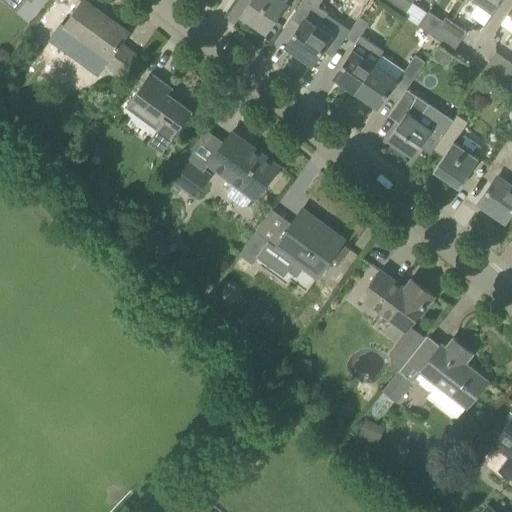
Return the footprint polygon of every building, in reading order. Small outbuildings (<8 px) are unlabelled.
[(252,0),(242,15),(267,32),(286,3),(281,0),(252,0)] [(322,0),(303,0),(291,18),(301,24),(287,45),(313,63),(332,36),(319,27),(329,13),(318,6),(322,0)] [(400,0),(384,0),(383,2),(404,17),(411,7),(400,0)] [(472,0),(493,14),(502,0),(472,0)] [(63,27),(87,45),(81,55),(102,70),(106,64),(122,76),(137,56),(122,44),(129,33),(104,15),(102,18),(81,3),(63,27)] [(360,17),(346,36),(357,43),(370,23),(360,17)] [(446,17),(439,27),(461,42),(468,32),(446,17)] [(461,42),(439,27),(433,36),(454,51),(461,42)] [(447,66),(454,55),(440,46),(432,57),(447,66)] [(0,67),(4,67),(11,59),(10,52),(4,48),(0,48),(0,67)] [(353,49),(334,77),(356,93),(376,65),(353,49)] [(511,74),(511,61),(496,51),(489,61),(511,76),(511,74)] [(401,73),(413,81),(426,62),(415,54),(404,70),(401,73)] [(376,65),(356,93),(378,108),(397,79),(401,73),(404,70),(382,55),(376,65)] [(504,86),(511,76),(489,61),(483,71),(504,86)] [(161,152),(171,139),(192,111),(161,89),(165,84),(151,73),(126,106),(158,129),(149,142),(161,152)] [(388,139),(413,156),(432,129),(419,120),(430,104),(407,88),(389,115),(400,123),(388,139)] [(14,105),(12,92),(2,93),(4,106),(14,105)] [(444,156),(434,170),(459,187),(479,158),(475,155),(482,145),(465,134),(459,143),(455,141),(469,122),(458,114),(434,149),(444,156)] [(210,163),(234,181),(227,190),(228,196),(242,205),(248,205),(254,196),(256,197),(278,167),(232,132),(210,163)] [(497,176),(480,201),(506,220),(511,211),(511,184),(507,181),(511,173),(511,140),(508,138),(487,169),(497,176)] [(195,195),(209,175),(188,160),(174,179),(195,195)] [(104,205),(117,214),(124,203),(112,194),(104,205)] [(317,277),(345,240),(303,209),(275,247),(317,277)] [(252,265),(269,242),(256,232),(239,255),(252,265)] [(149,237),(167,254),(175,246),(166,238),(162,242),(152,233),(149,237)] [(407,330),(433,294),(413,280),(406,290),(381,271),(363,298),(407,330)] [(432,390),(437,384),(466,408),(488,381),(472,368),(470,370),(464,365),(473,354),(453,338),(446,348),(442,344),(437,351),(421,372),(417,377),(420,379),(420,383),(429,390),(432,390)] [(311,359),(290,360),(291,375),(312,374),(311,359)] [(383,391),(385,392),(370,411),(379,419),(395,400),(398,402),(414,381),(400,370),(383,391)] [(511,453),(500,469),(511,478),(511,419),(498,438),(511,448),(511,453)] [(378,446),(386,427),(366,420),(359,438),(378,446)] [(169,511),(210,511),(189,491),(169,511)]
